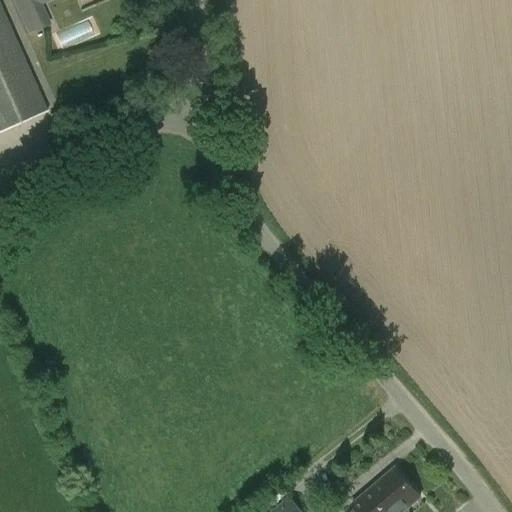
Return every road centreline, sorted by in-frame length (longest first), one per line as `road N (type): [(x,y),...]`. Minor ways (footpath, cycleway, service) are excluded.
road 1 (unclassified): [(498,511),(415,402),(241,204),(192,115)]
road 2 (unclassified): [(0,181),(53,149),(135,117),(192,115)]
